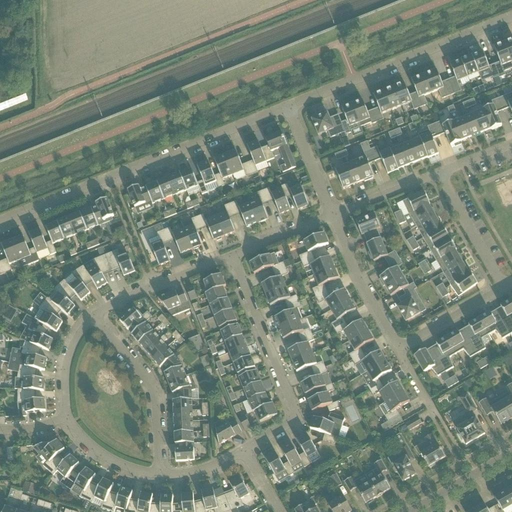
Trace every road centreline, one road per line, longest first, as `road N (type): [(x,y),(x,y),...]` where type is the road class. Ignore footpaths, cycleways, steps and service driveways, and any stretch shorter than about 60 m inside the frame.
road 1 (residential): [(0,223),(288,107)]
road 2 (residential): [(288,107),(511,20)]
road 3 (residential): [(246,457),(294,409),(233,258)]
road 4 (residential): [(158,481),(150,384),(95,316)]
road 5 (residential): [(95,316),(233,258)]
road 6 (residential): [(397,350),(334,217)]
road 7 (residential): [(500,288),(443,173)]
road 8 (residential): [(397,350),(500,288)]
